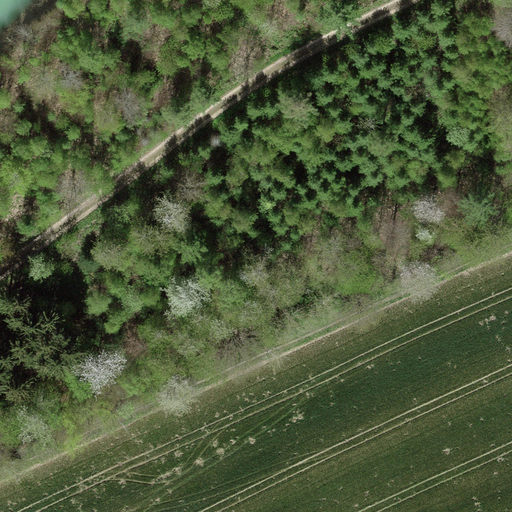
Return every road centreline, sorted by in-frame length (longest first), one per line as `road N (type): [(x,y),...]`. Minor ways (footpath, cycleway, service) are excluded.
road 1 (track): [(0,463),(146,383),(511,222)]
road 2 (track): [(408,0),(290,58),(0,279)]
